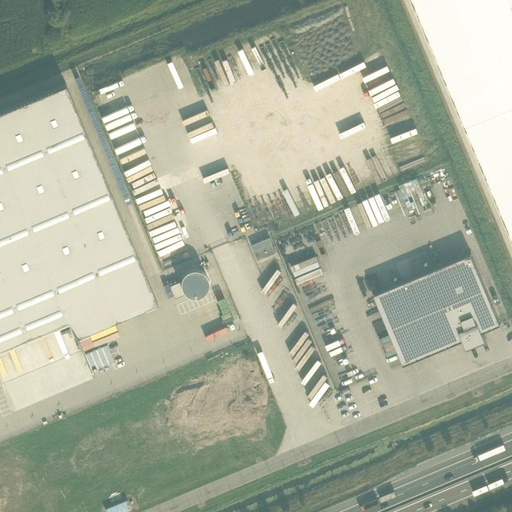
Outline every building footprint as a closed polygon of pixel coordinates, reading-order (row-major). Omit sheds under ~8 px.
[(511,0),(413,0),(511,235),(511,0)] [(75,335),(157,301),(66,82),(0,109),(0,345),(68,317),(75,335)] [(272,242),(269,237),(251,244),(253,250),(272,242)] [(276,251),(272,242),(253,250),(257,259),(276,251)] [(500,322),(471,251),(374,292),(403,363),(463,338),(467,347),(486,339),(482,330),(500,322)] [(181,283),(181,280),(169,285),(175,297),(187,292),(185,291),(183,289),(182,286),(181,283)] [(84,350),(94,345),(89,334),(79,338),(84,350)] [(84,351),(90,368),(113,360),(107,343),(84,351)]
